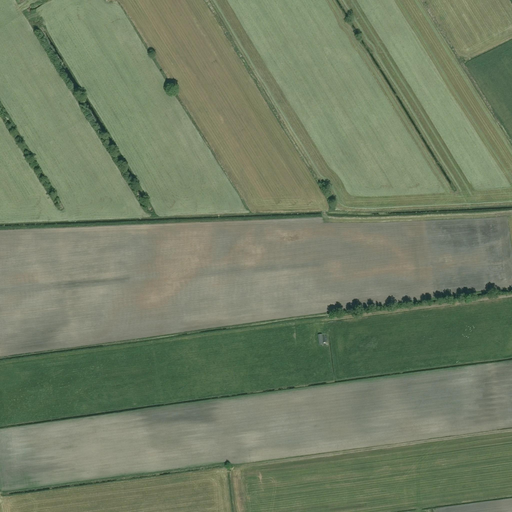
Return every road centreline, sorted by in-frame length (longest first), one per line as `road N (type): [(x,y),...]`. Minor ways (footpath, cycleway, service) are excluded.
road 1 (track): [(511,295),(0,364)]
road 2 (track): [(245,466),(511,430)]
